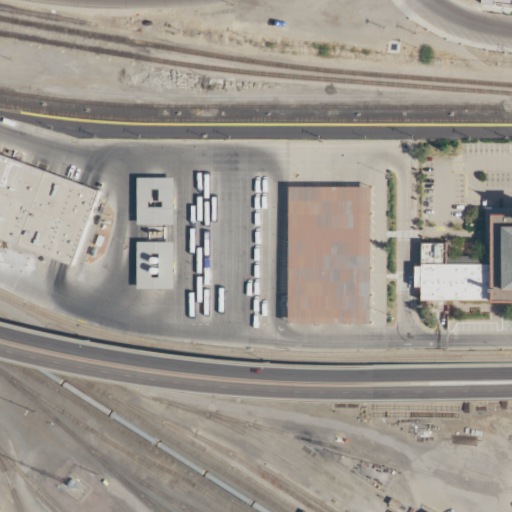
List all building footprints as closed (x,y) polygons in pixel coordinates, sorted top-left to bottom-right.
[(511,0),(476,0),(476,5),(511,8),(511,0)] [(0,152),(102,189),(76,262),(0,234),(0,152)] [(175,225),(137,225),(137,178),(175,178),(175,225)] [(290,186),(371,187),(370,325),(289,324),(290,186)] [(487,208),(511,208),(511,303),(423,303),(423,288),(417,288),(417,267),(423,267),(423,244),(448,244),(448,265),(487,265),(487,208)] [(138,290),(138,243),(175,243),(175,290),(138,290)]
